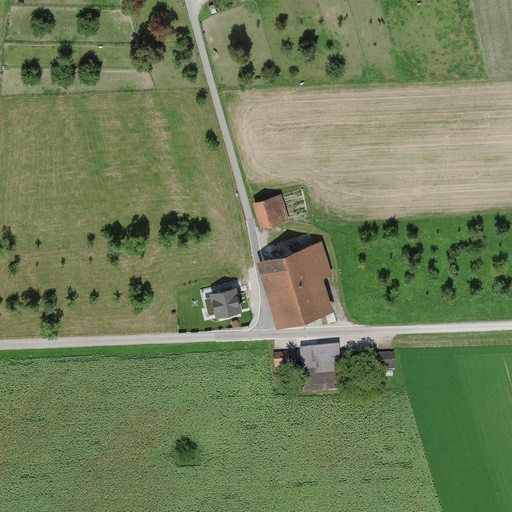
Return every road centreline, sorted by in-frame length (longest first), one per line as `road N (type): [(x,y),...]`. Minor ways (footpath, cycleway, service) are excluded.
road 1 (unclassified): [(191,0),(254,236),(266,334)]
road 2 (unclassified): [(0,345),(266,334)]
road 3 (track): [(266,334),(511,325)]
road 4 (track): [(349,331),(323,237),(300,228),(254,236)]
